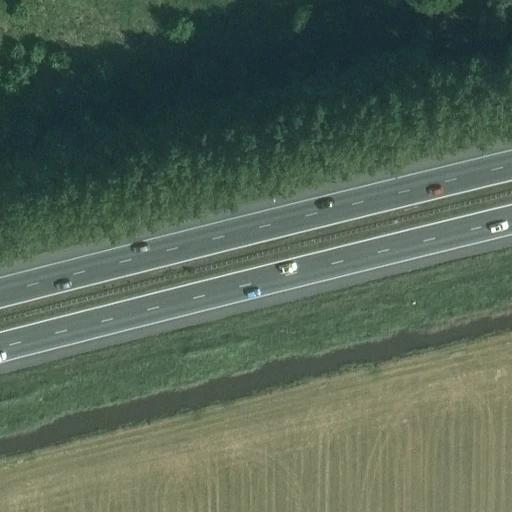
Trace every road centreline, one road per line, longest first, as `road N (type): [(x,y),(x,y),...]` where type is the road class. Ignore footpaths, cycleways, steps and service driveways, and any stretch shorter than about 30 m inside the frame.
road 1 (motorway): [(511,167),(0,290)]
road 2 (motorway): [(0,346),(511,223)]
